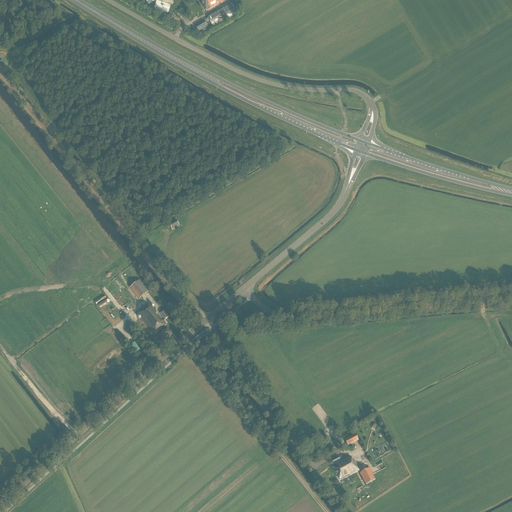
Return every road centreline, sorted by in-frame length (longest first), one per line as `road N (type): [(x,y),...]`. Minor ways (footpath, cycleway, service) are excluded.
road 1 (track): [(12,67),(79,21),(290,143)]
road 2 (unclassified): [(207,319),(169,285),(0,73)]
road 3 (trunk): [(90,9),(214,84),(355,150)]
road 4 (trunk): [(359,140),(216,78),(90,9)]
road 5 (unclassified): [(370,105),(352,90),(292,88),(243,74),(108,0)]
road 6 (tertiary): [(0,506),(207,319)]
road 7 (unclassified): [(511,297),(289,317),(266,310),(244,288)]
road 8 (track): [(184,338),(326,511)]
road 9 (track): [(12,67),(145,233)]
road 10 (trunk): [(365,153),(511,195)]
road 11 (trunk): [(511,189),(368,144)]
road 12 (tertiary): [(244,288),(324,221),(347,187)]
